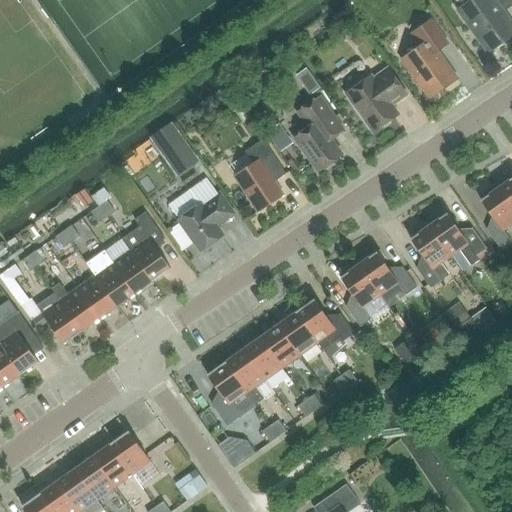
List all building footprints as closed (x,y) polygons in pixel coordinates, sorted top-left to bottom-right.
[(461,7),(458,10),(488,52),(511,34),(511,27),(497,6),(505,0),(465,0),(462,3),(461,7)] [(356,14),(342,24),(352,38),(366,28),(356,14)] [(422,46),(403,60),(427,93),(451,76),(434,51),(445,43),(430,22),(414,34),(422,46)] [(346,93),(373,132),(397,115),(388,103),(393,100),(395,102),(405,94),(388,69),(372,80),(369,76),(346,93)] [(294,139),(318,171),(340,155),(321,128),(334,119),(319,98),(298,113),(309,128),(294,139)] [(196,162),(176,133),(157,146),(178,175),(196,162)] [(234,177),(257,212),(282,195),(273,182),(285,174),(262,140),(244,152),(252,164),(234,177)] [(511,177),(511,178),(507,175),(498,183),(496,185),(511,207),(511,177)] [(503,230),(511,223),(511,207),(496,185),(494,186),(483,192),(485,197),(480,200),(495,222),(485,230),(500,250),(511,242),(503,230)] [(106,218),(114,212),(117,209),(110,199),(110,198),(103,188),(91,197),(98,207),(106,218)] [(178,220),(200,251),(221,236),(215,227),(233,214),(219,194),(201,207),(200,205),(178,220)] [(98,223),(106,218),(98,207),(90,212),(98,223)] [(152,282),(170,269),(154,247),(164,240),(145,212),(134,220),(138,227),(122,239),(130,250),(152,282)] [(476,256),(486,249),(471,228),(461,235),(446,213),(440,217),(437,213),(428,222),(426,223),(448,257),(459,250),(470,266),(479,260),(476,256)] [(439,263),(448,257),(426,223),(423,225),(413,230),(415,235),(409,239),(424,260),(414,267),(428,288),(447,275),(439,263)] [(62,231),(70,243),(78,237),(70,226),(62,231)] [(62,248),(70,243),(62,231),(54,237),(62,248)] [(134,294),(152,282),(130,250),(112,263),(134,294)] [(27,257),(35,268),(43,262),(35,251),(27,257)] [(356,262),(379,296),(396,283),(405,295),(416,287),(401,267),(391,274),(376,252),(370,256),(366,252),(358,261),(356,262)] [(27,273),(35,268),(27,257),(0,275),(0,277),(20,306),(28,300),(13,279),(25,271),(27,273)] [(362,308),(379,296),(356,262),(353,264),(342,269),(345,274),(339,278),(355,300),(345,307),(359,327),(370,320),(362,308)] [(116,307),(134,294),(112,263),(94,276),(116,307)] [(98,319),(116,307),(94,276),(76,288),(98,319)] [(76,288),(67,295),(59,283),(50,289),(81,332),(98,319),(76,288)] [(63,345),(81,332),(50,289),(53,293),(35,306),(63,345)] [(317,343),(321,350),(338,338),(342,342),(353,334),(339,314),(329,321),(313,299),(295,312),(317,343)] [(0,347),(20,375),(37,362),(22,340),(32,333),(17,312),(0,324),(0,347)] [(299,356),(317,343),(295,312),(277,324),(299,356)] [(282,368),(299,356),(277,324),(259,337),(282,368)] [(264,381),(282,368),(259,337),(242,350),(264,381)] [(0,385),(2,388),(20,375),(0,347),(0,385)] [(255,387),(264,381),(242,350),(224,362),(246,393),(255,405),(263,399),(255,387)] [(224,362),(206,375),(222,397),(212,405),(226,425),(236,418),(245,412),(255,405),(246,393),(224,362)] [(348,387),(356,381),(348,370),(340,376),(348,387)] [(340,393),(348,387),(340,376),(332,382),(340,393)] [(313,412),(321,406),(313,395),(305,401),(313,412)] [(304,418),(313,412),(305,401),(297,407),(304,418)] [(264,428),(279,419),(275,411),(259,419),(264,428)] [(277,437),(285,431),(277,420),(269,426),(277,437)] [(269,443),(277,437),(269,426),(261,432),(269,443)] [(110,444),(132,475),(150,462),(128,431),(110,444)] [(114,487),(132,475),(110,444),(92,456),(114,487)] [(96,500),(114,487),(92,456),(74,469),(96,500)] [(77,511),(78,511),(96,500),(74,469),(56,481),(77,511)] [(77,511),(56,481),(38,494),(51,511),(77,511)] [(325,511),(348,511),(359,504),(345,485),(319,503),(325,511)] [(24,511),(51,511),(38,494),(21,507),(24,511)] [(157,511),(169,511),(162,502),(154,507),(157,511)]
